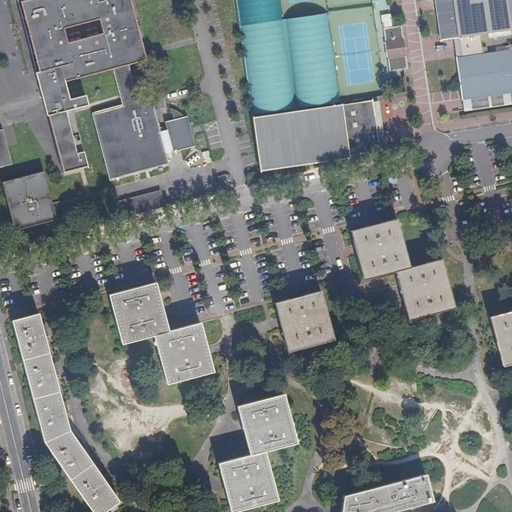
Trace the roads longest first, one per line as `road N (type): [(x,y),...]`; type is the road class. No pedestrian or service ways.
road 1 (residential): [(0,270),(511,133)]
road 2 (tertiary): [(31,511),(0,385)]
